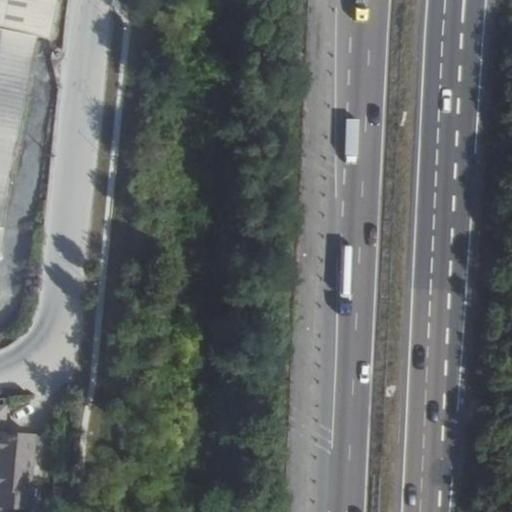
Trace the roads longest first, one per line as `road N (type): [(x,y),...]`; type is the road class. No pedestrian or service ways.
road 1 (motorway): [(366,0),(347,511)]
road 2 (motorway): [(419,511),(454,32)]
